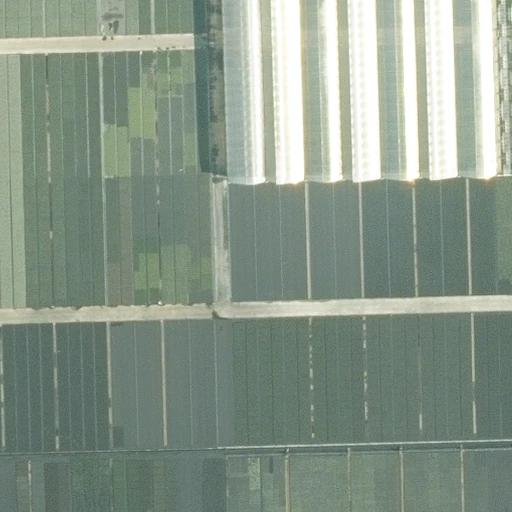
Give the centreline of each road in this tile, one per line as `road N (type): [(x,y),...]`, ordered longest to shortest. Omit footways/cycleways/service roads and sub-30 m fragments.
road 1 (track): [(511,302),(0,317)]
road 2 (track): [(214,0),(222,310)]
road 3 (track): [(0,47),(215,41)]
